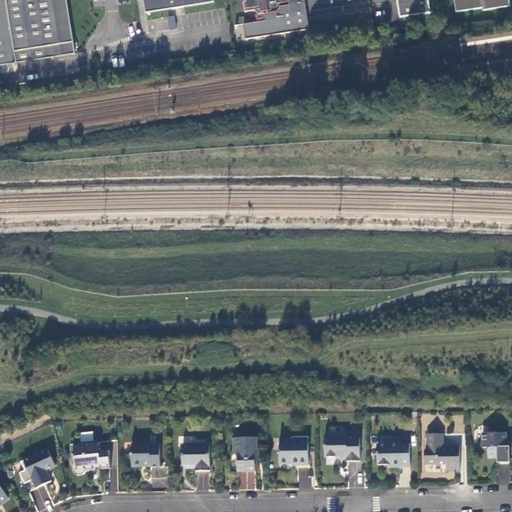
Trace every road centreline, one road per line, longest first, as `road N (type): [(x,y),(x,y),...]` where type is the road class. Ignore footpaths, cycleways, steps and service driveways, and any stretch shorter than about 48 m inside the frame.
road 1 (residential): [(350,505),(88,511)]
road 2 (residential): [(511,497),(350,505)]
